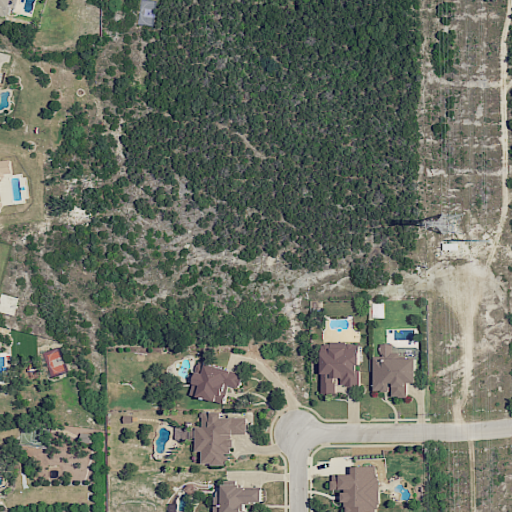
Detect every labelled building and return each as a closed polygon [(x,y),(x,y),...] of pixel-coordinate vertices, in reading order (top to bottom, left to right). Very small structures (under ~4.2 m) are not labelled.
[(0,0),(0,15),(8,17),(11,0),(0,0)] [(10,160),(0,160),(0,212),(3,212),(2,200),(8,200),(5,175),(11,174),(10,160)] [(321,394),(335,394),(335,378),(342,378),(342,386),(359,386),(359,343),(321,343),(321,394)] [(415,358),(393,358),(393,343),(379,344),(379,356),(373,356),(373,391),(391,391),(391,397),(407,397),(407,382),(416,382),(415,358)] [(190,395),(224,403),(228,385),(240,388),(244,373),(198,362),(190,395)] [(246,417),(221,417),(221,412),(202,412),(202,427),(195,427),(195,452),(202,451),(202,465),(231,464),(230,434),(247,434),(246,417)] [(332,490),(341,489),(342,501),(345,501),(345,511),(378,511),(377,466),(351,466),(351,473),(331,474),(332,490)] [(262,486),(216,487),(216,511),(245,511),(246,503),(262,503),(262,486)]
